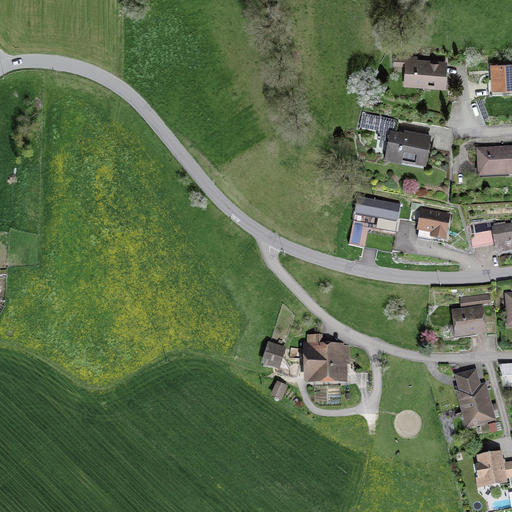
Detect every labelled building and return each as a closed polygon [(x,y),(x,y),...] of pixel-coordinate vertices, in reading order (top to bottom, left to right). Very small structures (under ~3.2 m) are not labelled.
[(409,84),(444,85),(445,63),(416,62),(416,56),(406,56),(393,55),(393,65),(406,66),(405,72),(409,72),(409,84)] [(511,86),(511,63),(492,65),(493,88),(511,86)] [(400,161),(401,158),(424,163),(430,136),(412,132),(411,133),(405,132),(405,134),(390,131),(385,159),(400,161)] [(509,174),(511,173),(511,151),(495,152),(495,149),(478,150),(480,176),(482,176),(509,174)] [(401,205),(357,197),(349,245),(392,253),(401,205)] [(420,222),(418,237),(433,240),(433,237),(444,239),(449,216),(422,211),(422,214),(413,213),(412,221),(420,222)] [(491,237),(495,236),(498,253),(511,250),(511,226),(494,230),(493,221),(469,226),(473,248),(492,244),(491,237)] [(488,296),(461,300),(462,308),(489,305),(488,296)] [(450,332),(451,340),(458,339),(458,337),(484,334),(481,311),(454,314),(457,331),(450,332)] [(357,374),(371,374),(370,347),(349,348),(349,346),(322,347),(321,337),(307,337),(308,350),(309,379),(342,378),(341,361),(349,360),(349,359),(356,359),(357,374)] [(270,346),(264,362),(279,367),(285,350),(270,346)] [(475,373),(457,378),(461,393),(459,394),(465,415),(468,415),(471,427),(493,421),(484,387),(479,388),(475,373)] [(279,384),(274,396),(281,399),(287,387),(279,384)] [(510,477),(511,486),(511,464),(501,466),(499,454),(493,456),(488,452),(485,457),(479,458),(480,467),(475,467),(477,479),(482,478),(483,486),(490,485),(494,488),(497,484),(504,483),(503,478),(510,477)]
